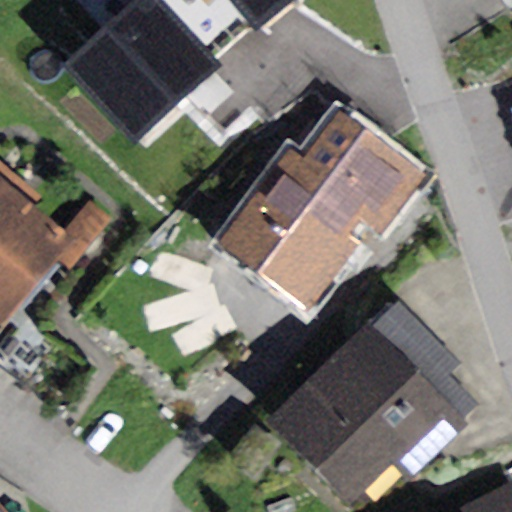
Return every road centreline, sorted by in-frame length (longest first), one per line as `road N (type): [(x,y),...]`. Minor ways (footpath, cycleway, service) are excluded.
road 1 (residential): [(511,331),(396,0)]
road 2 (unknown): [(113,511),(0,395)]
